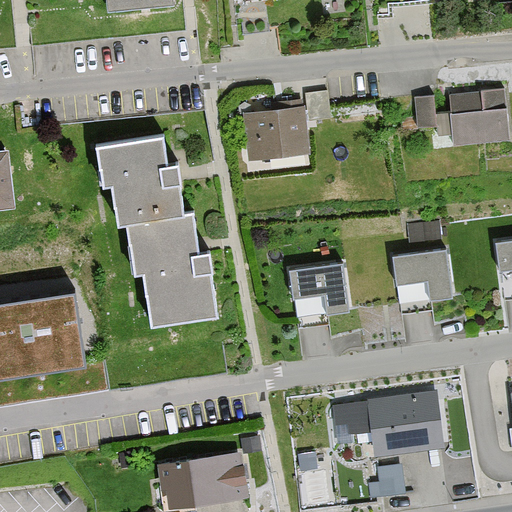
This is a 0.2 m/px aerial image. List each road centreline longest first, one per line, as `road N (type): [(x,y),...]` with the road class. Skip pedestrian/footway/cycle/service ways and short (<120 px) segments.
road 1 (residential): [(511,46),(0,96)]
road 2 (residential): [(511,346),(259,379)]
